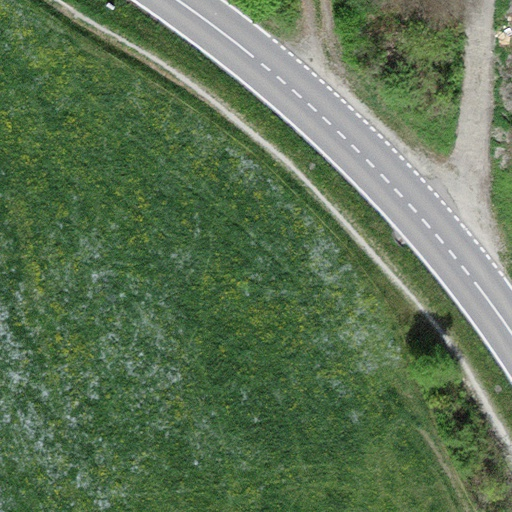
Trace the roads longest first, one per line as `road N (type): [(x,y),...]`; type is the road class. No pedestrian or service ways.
road 1 (tertiary): [(511,333),(450,250),(357,151),(177,0)]
road 2 (track): [(450,250),(468,160),(482,0)]
